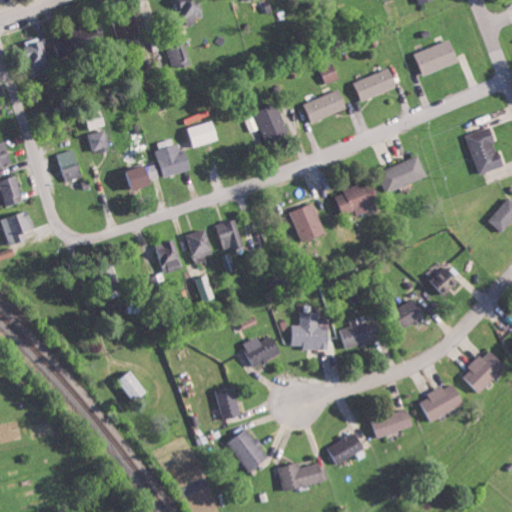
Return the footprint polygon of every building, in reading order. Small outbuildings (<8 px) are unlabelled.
[(179,0),(185,18),(206,12),(202,0),(179,0)] [(141,33),(137,17),(115,22),(119,39),(141,33)] [(95,27),(73,34),(79,52),(101,44),(95,27)] [(38,76),(54,71),(43,36),(27,41),(38,76)] [(462,60),(453,37),(417,52),(426,75),(462,60)] [(174,69),(192,63),(185,42),(167,48),(174,69)] [(361,101),(399,85),(391,66),(353,83),(361,101)] [(303,104),(311,122),(349,107),(341,88),(303,104)] [(256,112),(268,142),(291,133),(279,103),(256,112)] [(221,137),(215,119),(187,128),(193,146),(221,137)] [(480,173),(505,165),(493,126),(468,134),(480,173)] [(93,149),(111,145),(107,129),(90,133),(93,149)] [(0,142),(0,166),(13,162),(6,141),(0,142)] [(193,169),(188,150),(182,151),(180,143),(159,149),(166,176),(193,169)] [(60,152),(68,180),(84,176),(76,148),(60,152)] [(429,175),(421,154),(379,171),(388,192),(429,175)] [(130,187),(162,177),(157,161),(125,172),(130,187)] [(7,205),(24,200),(18,175),(0,179),(0,189),(3,189),(7,205)] [(359,214),(371,209),(370,205),(382,200),(375,179),(335,194),(343,215),(357,210),(359,214)] [(511,222),(511,197),(511,196),(490,219),(504,232),(511,222)] [(305,242),(328,232),(315,201),(292,211),(305,242)] [(11,245),(27,238),(25,231),(36,227),(30,209),(1,219),(11,245)] [(235,245),(236,250),(247,246),(236,218),(218,224),(227,248),(235,245)] [(195,258),(214,254),(209,228),(189,232),(195,258)] [(182,267),(176,240),(156,244),(162,272),(182,267)] [(464,283),(445,265),(430,281),(448,299),(464,283)] [(198,278),(205,301),(215,297),(208,274),(198,278)] [(406,323),(425,315),(418,298),(399,306),(406,323)] [(331,346),(331,328),(321,329),(321,311),(302,311),(302,324),(292,324),(292,347),(331,346)] [(348,349),(370,342),(369,340),(383,335),(378,317),(342,329),(348,349)] [(262,340),(259,335),(245,343),(257,365),(283,351),(274,334),(262,340)] [(474,385),(483,392),(509,364),(492,349),(484,357),(482,355),(462,376),(473,386),(474,385)] [(121,379),(137,401),(150,391),(134,369),(121,379)] [(419,401),(429,422),(467,404),(456,380),(428,393),(429,397),(419,401)] [(242,415),(237,386),(218,389),(223,418),(242,415)] [(415,426),(410,409),(371,419),(376,436),(415,426)] [(228,443),(252,471),(271,455),(247,427),(228,443)] [(335,464),(366,449),(358,433),(327,447),(335,464)] [(302,466),(300,461),(279,466),(285,490),(327,480),(323,461),(302,466)]
